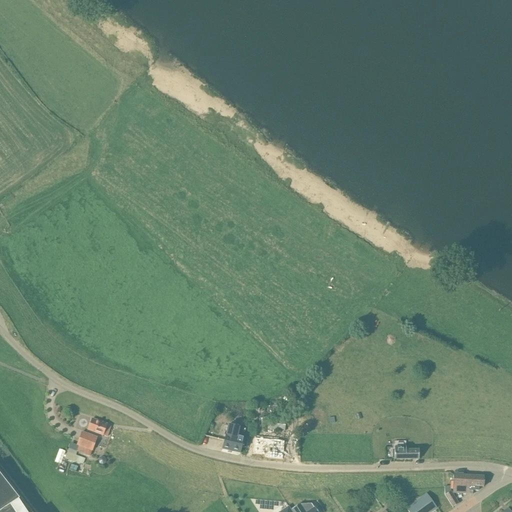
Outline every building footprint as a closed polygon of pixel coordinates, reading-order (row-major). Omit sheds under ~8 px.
[(262,417),(261,422),(268,423),(270,423),(269,427),(269,429),(284,431),(285,420),(262,417)] [(111,426),(92,419),(88,430),(107,437),(111,426)] [(256,424),(249,423),(248,436),(255,437),(256,424)] [(224,440),(222,449),(240,454),(242,444),(243,438),(237,437),(239,427),(228,425),(224,440)] [(83,433),(82,432),(77,445),(79,446),(77,452),(89,456),(92,451),(95,442),(97,438),(83,433)] [(284,441),(274,440),(274,441),(269,441),(269,443),(254,441),(253,453),(265,455),(264,457),(282,459),(284,441)] [(394,447),(394,456),(394,459),(419,459),(418,450),(406,450),(406,446),(394,447)] [(85,459),(67,452),(65,459),(76,463),(76,462),(83,465),(85,459)] [(0,511),(17,511),(23,508),(18,500),(19,499),(0,475),(0,511)] [(484,477),(453,475),(453,493),(473,494),(473,491),(478,491),(478,487),(483,487),(484,477)] [(430,511),(436,508),(426,494),(406,509),(408,511),(430,511)] [(326,511),(343,511),(334,497),(322,505),(326,511)]
